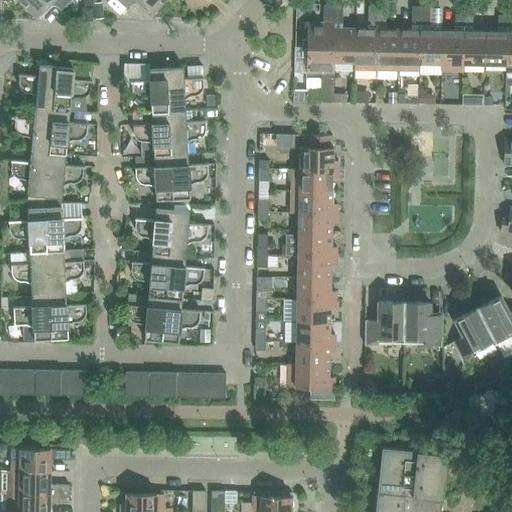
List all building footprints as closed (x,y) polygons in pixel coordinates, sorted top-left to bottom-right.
[(22,0),(21,2),(37,17),(51,2),(60,11),(70,0),(22,0)] [(164,0),(118,0),(127,9),(135,0),(136,0),(151,14),(164,0)] [(307,23),(306,48),(333,49),(334,5),(323,5),(323,23),(307,23)] [(342,5),(334,5),(333,49),(332,62),(334,62),(354,62),(355,29),(342,28),(342,5)] [(367,29),(355,29),(354,62),(354,70),(375,71),(377,6),(368,6),(367,29)] [(375,71),(397,71),(398,29),(385,29),(386,6),(377,6),(375,71)] [(398,29),(397,71),(419,71),(420,63),(421,7),(412,7),(411,30),(398,29)] [(430,7),(421,7),(420,63),(441,64),(442,30),(429,30),(430,7)] [(506,65),(507,8),(498,8),(498,31),(485,31),(485,64),(506,65)] [(463,64),(485,64),(485,31),(472,31),(473,9),(464,9),(464,15),(463,64)] [(454,31),(442,30),(441,64),(441,72),(463,72),(463,64),(464,15),(455,15),(454,31)] [(332,62),(333,49),(306,48),(306,73),(322,74),(321,102),(332,103),(332,96),(333,96),(333,74),(334,62),(332,62)] [(36,97),(35,108),(52,110),(56,67),(39,65),(38,76),(18,75),(18,76),(19,76),(18,84),(19,88),(22,91),(26,93),(29,93),(33,94),(36,97)] [(56,67),(52,110),(69,111),(70,100),(74,98),(77,97),(81,98),(85,96),(88,94),(90,90),(91,82),(91,81),(72,79),(73,68),(56,67)] [(183,68),(166,69),(168,112),(185,111),(185,100),(188,97),(192,96),(196,96),(199,94),(202,91),(203,87),(203,79),(203,78),(184,79),(183,68)] [(151,102),(151,113),(168,112),(166,69),(149,69),(150,81),(130,82),(130,83),(131,83),(131,91),(133,94),(136,97),(140,99),(143,98),(147,99),(151,102)] [(368,90),(357,90),(356,102),(368,102),(368,90)] [(397,91),(388,91),(388,103),(397,103),(397,91)] [(346,101),(346,93),(334,92),(334,100),(346,101)] [(435,94),(419,93),(419,105),(435,105),(435,94)] [(483,94),(462,93),(462,104),(483,105),(483,96),(483,94)] [(492,105),(492,96),(483,96),(483,105),(492,105)] [(419,97),(407,97),(407,105),(419,105),(419,97)] [(32,140),(31,152),(48,153),(52,110),(35,108),(34,119),(15,118),(15,119),(15,127),(16,131),(18,134),(22,136),(26,136),(29,137),(32,140)] [(52,110),(48,153),(65,155),(66,143),(70,141),(74,140),(78,140),(81,139),(84,137),(86,133),(87,125),(88,125),(88,124),(68,122),(69,111),(52,110)] [(168,112),(170,155),(188,154),(187,143),(190,140),(194,139),(198,139),(201,137),(204,134),(205,131),(205,123),(206,123),(206,121),(186,122),(185,111),(168,112)] [(153,145),(153,156),(170,155),(168,112),(151,113),(152,124),(132,125),(132,126),(133,126),(133,134),(135,138),(138,140),(142,142),(146,141),(149,142),(153,145)] [(300,151),(299,170),(338,171),(338,161),(333,161),(333,148),(332,148),(332,138),(292,138),(292,151),(300,151)] [(28,195),(45,197),(48,153),(31,152),(30,162),(11,161),(11,162),(12,162),(11,170),(12,174),(15,177),(18,179),(22,179),(26,180),(29,183),(28,195)] [(48,153),(45,197),(62,198),(63,186),(66,184),(70,183),(74,184),(77,182),(81,180),(82,176),(83,168),(84,168),(84,167),(64,165),(65,155),(48,153)] [(188,154),(170,155),(173,199),(190,198),(189,186),(192,184),(196,182),(200,182),(203,180),(206,177),(207,174),(207,166),(208,166),(208,164),(188,165),(188,154)] [(170,155),(153,156),(154,167),(134,168),(134,169),(135,169),(136,177),(137,181),(140,183),(144,185),(148,185),(152,185),(155,188),(156,200),(173,199),(170,155)] [(258,169),(269,169),(269,161),(259,161),(258,169)] [(269,169),(258,169),(258,178),(269,178),(269,169)] [(291,170),(291,191),(332,192),(332,180),(338,180),(338,171),(299,170),(291,170)] [(291,191),(290,213),(298,213),(337,214),(338,204),(332,204),(332,192),(291,191)] [(258,204),(258,212),(268,212),(268,204),(258,204)] [(44,208),(47,252),(63,251),(63,240),(66,237),(74,236),(80,231),(81,227),(81,218),(62,219),(61,207),(44,208)] [(47,252),(44,208),(27,209),(28,221),(8,222),(8,223),(9,223),(9,231),(11,234),(14,237),(18,238),(22,238),(25,239),(29,242),(29,253),(47,252)] [(153,242),(152,253),(169,254),(172,211),(156,209),(155,220),(135,219),(135,220),(135,228),(136,232),(139,235),(142,237),(146,237),(150,239),(153,242)] [(189,212),(172,211),(169,254),(186,256),(187,244),(190,242),(194,242),(198,242),(202,241),(205,238),(207,234),(207,227),(208,227),(208,225),(188,224),(189,212)] [(258,212),(257,221),(268,221),(268,212),(258,212)] [(337,223),(337,214),(298,213),(298,234),(331,235),(332,223),(337,223)] [(511,221),(508,220),(502,219),(500,232),(511,233),(511,221)] [(331,235),(298,234),(298,256),(337,257),(337,247),(331,247),(331,235)] [(257,255),(267,256),(267,243),(257,243),(257,255)] [(47,252),(49,295),(66,294),(65,283),(68,280),(72,279),(76,279),(79,277),(82,274),(83,270),(83,262),(84,262),(84,261),(64,262),(63,251),(47,252)] [(31,285),(32,296),(49,295),(47,252),(29,253),(30,264),(10,265),(11,266),(12,274),(13,278),(16,280),(20,282),(24,281),(27,282),(31,285)] [(149,285),(148,296),(165,297),(169,254),(152,253),(151,264),(131,262),(131,263),(132,263),(131,271),(132,275),(135,278),(138,280),(142,280),(146,282),(149,285)] [(169,254),(165,297),(182,299),(183,287),(186,285),(190,285),(194,285),(198,284),(201,281),(203,277),(204,270),(204,268),(185,267),(186,256),(169,254)] [(267,256),(257,255),(256,268),(267,268),(267,256)] [(298,256),(297,278),(331,279),(331,266),(336,266),(337,257),(298,256)] [(297,278),(297,300),(336,301),(336,291),(330,291),(331,279),(297,278)] [(256,291),(256,299),(266,300),(267,291),(256,291)] [(66,294),(49,295),(51,339),(68,338),(67,326),(70,323),(74,322),(78,322),(81,320),(84,317),(85,313),(85,305),(86,305),(86,304),(66,305),(66,294)] [(49,295),(32,296),(32,307),(13,308),(13,309),(14,317),(15,321),(18,323),(22,325),(26,324),(30,325),(33,328),(34,340),(51,339),(49,295)] [(147,307),(127,305),(127,306),(128,306),(127,314),(128,318),(131,321),(135,323),(139,323),(142,325),(145,328),(144,340),(161,341),(165,297),(148,296),(147,307)] [(500,296),(477,308),(495,344),(503,358),(511,353),(511,311),(509,313),(500,296)] [(165,297),(161,341),(178,342),(179,330),(183,328),(186,327),(190,328),(194,326),(197,324),(199,320),(200,312),(200,313),(200,311),(181,310),(182,299),(165,297)] [(256,308),(266,308),(266,300),(256,299),(256,308)] [(297,300),(296,321),(330,322),(330,310),(336,310),(336,301),(297,300)] [(378,342),(403,343),(404,303),(378,302),(378,321),(365,320),(364,345),(378,346),(378,342)] [(404,303),(403,343),(429,343),(429,347),(442,347),(442,322),(430,322),(430,303),(404,303)] [(495,344),(477,308),(454,320),(463,337),(451,343),(463,365),(474,359),(473,356),(495,344)] [(296,321),(296,343),(335,344),(335,334),(329,334),(330,322),(296,321)] [(255,334),(255,342),(266,343),(266,334),(255,334)] [(255,351),(265,351),(266,343),(255,342),(255,351)] [(335,344),(296,343),(296,365),(329,365),(329,353),(335,353),(335,344)] [(329,365),(296,365),(288,365),(287,387),(316,388),(326,388),(334,388),(334,378),(329,377),(329,365)] [(0,394),(10,395),(10,370),(0,369),(0,394)] [(22,395),(23,370),(10,370),(10,395),(22,395)] [(35,395),(35,370),(23,370),(22,395),(35,395)] [(47,395),(48,371),(35,370),(35,395),(47,395)] [(60,396),(60,371),(48,371),(47,395),(60,396)] [(72,396),(73,371),(60,371),(60,396),(72,396)] [(85,396),(85,371),(73,371),(72,396),(85,396)] [(137,397),(138,372),(125,372),(125,397),(137,397)] [(150,397),(151,373),(138,372),(138,397),(150,397)] [(163,398),(163,373),(151,373),(150,397),(163,398)] [(175,398),(175,373),(163,373),(163,398),(175,398)] [(187,398),(188,373),(175,373),(175,398),(187,398)] [(200,398),(200,373),(188,373),(187,398),(200,398)] [(212,398),(213,374),(200,373),(200,398),(212,398)] [(225,399),(226,374),(213,374),(212,398),(225,399)] [(254,378),(254,385),(254,387),(265,387),(265,378),(254,378)] [(452,382),(444,383),(444,393),(452,393),(452,382)] [(326,388),(316,388),(316,398),(326,398),(326,388)] [(12,448),(12,471),(50,472),(50,459),(57,459),(57,450),(50,450),(50,449),(12,448)] [(375,511),(440,511),(447,454),(382,448),(375,511)] [(57,459),(69,459),(70,450),(57,450),(57,459)] [(50,472),(12,471),(11,493),(69,494),(69,485),(49,485),(50,472)] [(191,511),(204,511),(205,491),(192,491),(191,511)] [(211,491),(210,511),(223,511),(224,492),(211,491)] [(11,493),(10,511),(48,511),(49,502),(69,503),(69,494),(11,493)] [(163,511),(163,494),(126,494),(125,503),(121,503),(119,505),(119,511),(163,511)] [(253,496),(252,511),(290,511),(291,497),(253,496)]
